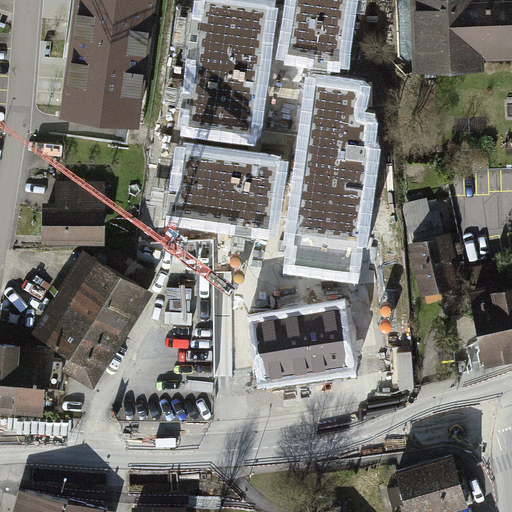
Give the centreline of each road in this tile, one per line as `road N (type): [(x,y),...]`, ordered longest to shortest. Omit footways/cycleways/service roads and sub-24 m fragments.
road 1 (unknown): [(97,450),(190,288),(310,265),(331,265),(346,276),(410,427)]
road 2 (secondary): [(488,406),(379,434),(272,447),(0,447)]
road 3 (residential): [(0,230),(27,0)]
